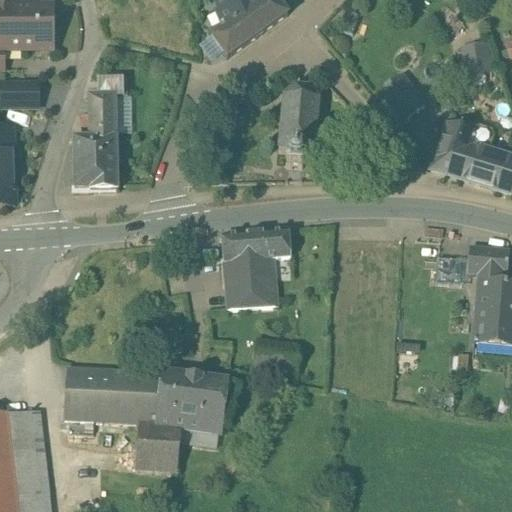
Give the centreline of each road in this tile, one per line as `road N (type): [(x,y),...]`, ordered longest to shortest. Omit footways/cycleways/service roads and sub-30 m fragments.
road 1 (tertiary): [(156,228),(319,209),(448,211)]
road 2 (residential): [(156,228),(174,149),(201,101),(294,27)]
road 3 (residential): [(36,237),(41,197),(92,39),(80,0)]
road 4 (residential): [(294,27),(448,211)]
road 5 (tertiary): [(36,237),(156,228)]
